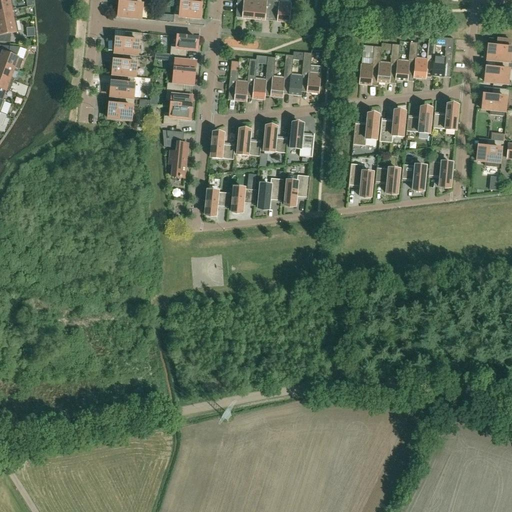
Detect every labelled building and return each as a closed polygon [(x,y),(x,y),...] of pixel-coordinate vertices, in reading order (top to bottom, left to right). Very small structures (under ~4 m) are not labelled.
[(0,0),(0,12),(14,10),(11,0),(0,0)] [(128,5),(120,4),(118,18),(141,20),(142,6),(141,6),(141,0),(129,0),(129,2),(128,2),(128,5)] [(181,6),(181,7),(200,9),(201,0),(176,0),(182,0),(181,6)] [(253,20),(255,0),(237,0),(236,14),(247,15),(247,19),(253,20)] [(273,0),(265,0),(266,0),(263,0),(255,0),(253,20),(260,21),(261,17),(271,18),(273,0)] [(273,0),(271,18),(282,19),(282,23),(289,24),(291,3),(280,2),(280,0),(273,0)] [(200,9),(181,7),(181,13),(174,12),(173,23),(189,25),(186,24),(187,18),(199,20),(200,9)] [(0,12),(0,24),(16,21),(17,21),(16,18),(13,19),(11,11),(14,10),(0,12)] [(18,33),(16,21),(0,24),(0,41),(10,43),(11,34),(18,33)] [(115,54),(124,55),(136,56),(137,56),(138,43),(140,43),(141,34),(125,32),(125,33),(126,33),(125,38),(124,38),(124,41),(116,40),(115,54)] [(187,50),(196,51),(197,40),(197,39),(178,38),(171,37),(171,44),(170,55),(183,56),(184,50),(187,50)] [(432,77),(439,77),(439,74),(444,74),(444,68),(451,69),(454,40),(446,39),(445,57),(435,56),(436,42),(432,77)] [(487,61),(496,62),(509,63),(511,50),(510,49),(511,41),(497,40),(498,40),(498,46),(497,46),(496,48),(489,47),(487,61)] [(432,77),(436,42),(428,41),(426,59),(416,58),(418,44),(417,44),(414,79),(421,80),(421,76),(425,76),(426,70),(432,71),(432,77)] [(414,79),(417,44),(410,43),(408,61),(398,60),(400,46),(399,46),(396,81),(403,82),(403,78),(414,79)] [(396,75),(395,81),(396,81),(399,46),(382,44),(381,48),(378,83),(385,84),(385,80),(389,80),(390,74),(396,75)] [(23,60),(16,58),(20,48),(0,45),(0,52),(2,53),(0,59),(0,63),(14,69),(19,71),(23,60)] [(378,83),(381,48),(374,47),(372,65),(361,64),(359,85),(367,86),(367,82),(371,82),(372,76),(378,77),(377,83),(378,83)] [(302,76),(300,97),(301,89),(312,90),(311,94),(318,94),(321,73),(310,72),(312,54),(304,54),(302,76)] [(122,77),(134,78),(135,78),(136,64),(136,56),(124,55),(123,60),(122,60),(122,63),(114,62),(113,76),(122,76),(122,77)] [(182,62),(183,56),(170,55),(168,66),(175,67),(174,73),(194,75),(195,63),(182,62)] [(300,97),(302,76),(292,75),(294,57),(286,56),(284,78),(282,99),(284,85),(290,85),(289,92),(293,92),(293,96),(300,97)] [(264,101),(268,58),(266,80),(256,79),(257,61),(250,60),(246,103),(247,89),(254,89),(253,96),(257,96),(257,100),(264,101)] [(282,99),(284,78),(274,77),(276,59),(268,58),(264,101),(265,87),(272,87),(271,94),(275,94),(275,98),(282,99)] [(239,98),(239,102),(246,103),(250,60),(249,60),(247,82),(237,81),(239,63),(231,62),(228,91),(235,92),(235,98),(239,98)] [(485,83),(507,85),(508,71),(509,63),(496,62),(496,67),(494,67),(494,70),(486,69),(485,83)] [(0,63),(0,76),(14,81),(14,79),(11,78),(14,69),(0,63)] [(194,75),(174,73),(173,84),(167,84),(166,90),(180,91),(180,85),(193,86),(194,75)] [(0,76),(0,88),(6,91),(10,92),(13,83),(14,81),(0,76)] [(120,98),(134,100),(133,99),(134,86),(133,86),(134,78),(122,77),(121,82),(120,82),(120,84),(112,84),(111,97),(120,98)] [(506,99),(508,99),(509,90),(492,89),(491,97),(484,96),(482,110),(490,111),(490,115),(504,117),(504,116),(506,99)] [(179,97),(180,91),(166,90),(165,101),(172,102),(171,108),(191,109),(192,98),(179,97)] [(118,106),(110,105),(108,119),(131,121),(132,108),(134,108),(134,100),(120,98),(119,104),(118,104),(118,106)] [(433,129),(455,131),(458,108),(447,107),(447,108),(446,107),(445,113),(446,113),(446,116),(435,115),(435,113),(434,113),(433,129)] [(164,113),(164,119),(163,125),(179,126),(176,126),(177,120),(189,121),(191,109),(171,108),(170,114),(164,113)] [(429,134),(431,111),(420,110),(420,111),(419,111),(419,116),(420,116),(420,119),(408,118),(408,116),(406,132),(429,134)] [(382,121),(382,119),(381,119),(379,142),(392,144),(392,137),(403,138),(405,114),(394,113),(394,114),(393,114),(392,119),(393,119),(393,123),(382,121)] [(355,125),(356,123),(355,123),(353,146),(365,147),(366,140),(376,141),(378,117),(368,116),(367,117),(366,117),(366,122),(367,123),(367,126),(355,125)] [(300,150),(299,157),(312,158),(314,135),(313,137),(302,136),(302,133),(304,133),(304,128),(303,127),(303,126),(292,125),(290,149),(300,150)] [(278,131),(276,131),(277,130),(266,128),(263,152),(286,154),(288,138),(287,138),(287,140),(276,139),(276,136),(277,136),(278,131)] [(167,140),(183,141),(184,133),(167,132),(167,140)] [(239,132),(237,155),(260,158),(261,141),(260,144),(249,142),(249,139),(251,139),(251,134),(250,134),(250,133),(239,132)] [(224,136),(213,135),(210,158),(233,161),(235,145),(234,145),(234,147),(223,146),(223,142),(224,142),(225,137),(224,137),(224,136)] [(504,142),(487,140),(486,149),(478,148),(477,162),(485,162),(485,167),(499,168),(500,150),(503,151),(504,142)] [(186,158),(187,145),(187,144),(180,144),(178,158),(176,158),(176,153),(171,152),(169,165),(173,166),(172,178),(173,178),(173,177),(179,178),(179,179),(181,179),(181,178),(183,178),(183,179),(184,179),(186,158)] [(439,186),(439,187),(450,189),(452,165),(429,163),(428,179),(429,177),(440,178),(440,181),(438,181),(438,186),(439,186)] [(360,197),(370,198),(373,175),(363,173),(363,166),(351,165),(348,188),(349,188),(349,186),(361,187),(360,191),(359,190),(359,196),(360,196),(360,197)] [(423,192),(426,168),(403,166),(401,182),(402,182),(402,180),(413,181),(413,184),(412,184),(411,189),(413,190),(413,191),(423,192)] [(386,193),(386,194),(397,195),(399,171),(376,169),(375,185),(376,183),(387,184),(387,187),(385,187),(385,193),(386,193)] [(287,183),(284,206),(295,207),(295,206),(296,206),(297,201),(296,201),(296,198),(307,199),(307,201),(308,201),(310,178),(297,176),(297,184),(287,183)] [(270,201),(281,202),(281,204),(284,181),(271,180),(270,187),(260,186),(258,209),(269,210),(269,209),(270,209),(270,204),(269,204),(270,201)] [(256,191),(234,189),(231,213),(242,214),(242,213),(243,213),(244,207),(243,207),(243,204),(254,205),(254,207),(255,207),(256,191)] [(207,192),(205,216),(216,217),(216,216),(217,216),(217,210),(216,210),(217,207),(228,208),(228,210),(230,194),(207,192)]
